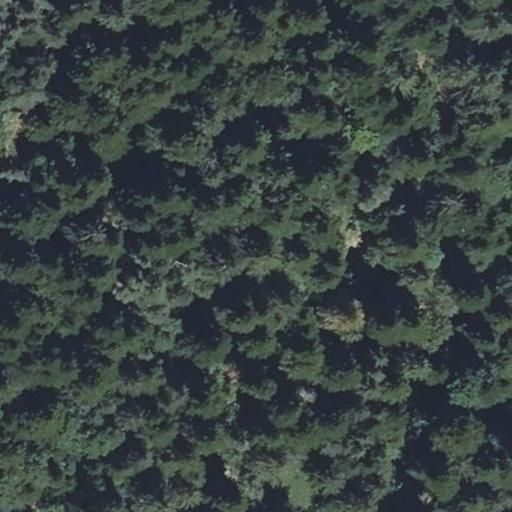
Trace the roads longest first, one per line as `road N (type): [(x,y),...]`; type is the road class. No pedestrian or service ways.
road 1 (track): [(265,511),(335,383),(363,223),(349,109),(311,0)]
road 2 (track): [(0,300),(86,0)]
road 3 (track): [(310,511),(335,383)]
